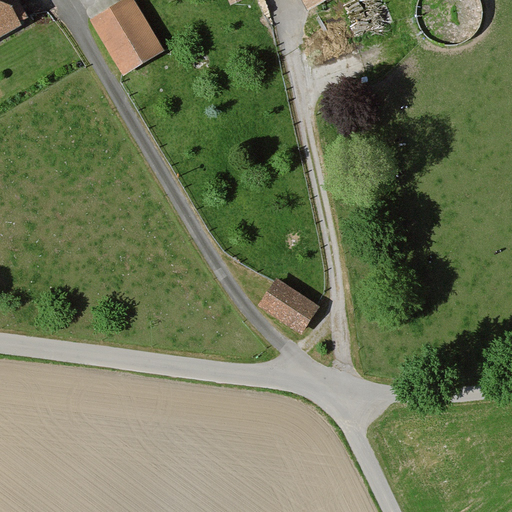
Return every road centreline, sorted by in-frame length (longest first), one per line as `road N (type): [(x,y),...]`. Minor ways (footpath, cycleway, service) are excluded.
road 1 (track): [(70,0),(111,86),(232,287),(275,340),(339,395)]
road 2 (track): [(284,0),(334,264),(339,395)]
road 3 (unclassified): [(0,343),(339,395)]
road 4 (unclassified): [(339,395),(511,386)]
road 5 (unclassified): [(339,395),(391,511)]
